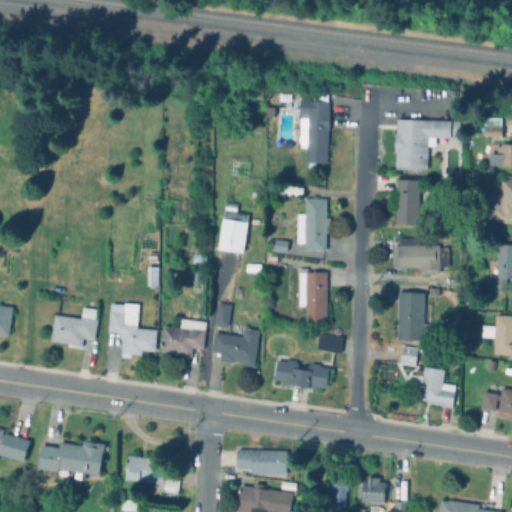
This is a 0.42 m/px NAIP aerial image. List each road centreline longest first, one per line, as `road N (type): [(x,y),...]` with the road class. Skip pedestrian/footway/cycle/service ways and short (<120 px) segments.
road 1 (tertiary): [(511,457),(0,381)]
road 2 (residential): [(356,434),(365,116)]
